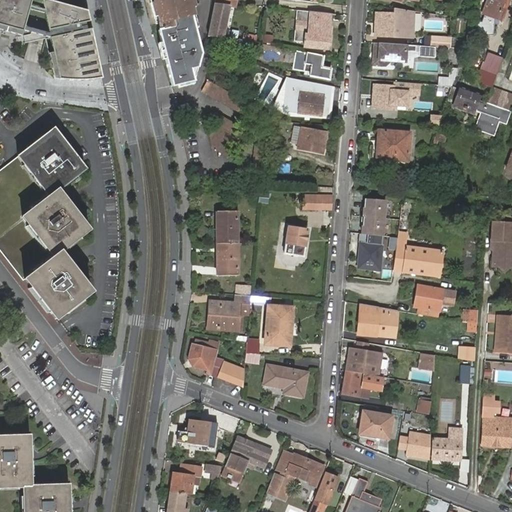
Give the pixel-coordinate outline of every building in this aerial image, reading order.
[(0,0),(0,27),(24,34),(31,0),(0,0)] [(87,11),(46,0),(41,0),(58,79),(66,79),(77,80),(90,80),(102,78),(87,11)] [(191,7),(188,0),(151,0),(152,2),(192,13),(191,7)] [(216,38),(217,38),(224,42),(227,36),(229,33),(224,32),(230,6),(224,6),(224,0),(216,0),(216,5),(208,37),(216,38)] [(488,0),(484,13),(502,19),(508,2),(505,1),(505,0),(488,0)] [(192,13),(152,2),(157,17),(159,24),(156,25),(159,33),(164,31),(196,36),(194,28),(191,15),(193,14),(192,13)] [(414,38),(416,11),(410,11),(394,8),(394,14),(386,14),(377,13),(375,36),(398,37),(399,34),(402,34),(401,37),(414,38)] [(309,34),(310,21),(318,22),(318,16),(331,18),(332,15),(298,12),(294,42),(306,43),(306,34),(309,34)] [(310,21),(309,34),(306,34),(306,43),(306,46),(330,48),(331,37),(330,37),(331,26),(331,18),(318,16),(318,22),(310,21)] [(160,36),(164,52),(166,61),(172,59),(187,67),(192,70),(197,68),(201,54),(196,36),(164,31),(159,33),(160,36)] [(430,47),(454,49),(454,35),(430,33),(430,47)] [(227,36),(224,42),(225,42),(238,48),(248,53),(253,42),(253,41),(227,36)] [(238,48),(225,42),(223,48),(246,59),(248,53),(238,48)] [(417,46),(376,42),(375,51),(377,52),(377,56),(375,58),(374,65),(388,66),(396,57),(400,61),(406,61),(407,51),(416,51),(417,46)] [(322,67),(324,56),(297,50),(293,69),(311,73),(310,76),(330,80),(332,69),(322,67)] [(485,69),(489,70),(498,74),(498,72),(503,58),(493,55),(490,54),(485,69)] [(511,61),(503,58),(498,72),(506,75),(511,61)] [(172,59),(166,61),(173,87),(178,86),(194,82),(194,81),(191,70),(192,70),(187,67),(172,59)] [(452,88),(456,67),(449,66),(447,77),(440,76),(438,86),(452,88)] [(488,72),(484,82),(486,82),(485,85),(493,88),(497,76),(488,72)] [(227,95),(227,90),(209,79),(203,90),(227,103),(227,98),(227,95)] [(375,85),(373,109),(396,110),(397,87),(375,85)] [(319,104),(320,94),(320,87),(308,86),(308,93),(301,92),(297,91),(296,95),(290,95),(288,111),(322,116),(323,104),(319,104)] [(478,129),(487,104),(486,103),(485,107),(478,105),(481,97),(460,89),(454,103),(461,106),(460,108),(468,111),(469,110),(482,115),(477,129),(478,129)] [(268,113),(227,90),(227,95),(227,98),(227,103),(262,123),(268,113)] [(506,96),(492,91),(488,102),(502,106),(506,96)] [(418,92),(417,102),(443,105),(444,96),(424,95),(425,92),(418,92)] [(511,99),(511,98),(506,96),(502,106),(509,108),(511,99)] [(502,110),(487,104),(478,129),(493,135),(498,123),(502,110)] [(284,111),(276,108),(274,115),(282,118),(284,111)] [(509,112),(502,110),(498,123),(504,125),(509,112)] [(206,118),(218,125),(225,126),(225,121),(225,120),(226,116),(217,112),(206,118)] [(225,126),(218,125),(222,128),(246,141),(239,124),(226,116),(225,120),(225,121),(225,126)] [(17,157),(45,193),(55,186),(63,179),(65,182),(85,167),(61,137),(51,125),(14,154),(17,157)] [(267,172),(272,128),(260,127),(255,171),(266,172),(267,172)] [(303,127),(298,148),(324,153),(328,133),(303,127)] [(246,141),(222,128),(209,130),(213,150),(230,159),(246,141)] [(379,131),(377,153),(384,153),(383,159),(409,161),(411,134),(379,131)] [(0,237),(22,221),(17,215),(45,193),(17,157),(0,170),(0,237)] [(45,193),(17,215),(22,221),(47,254),(56,248),(65,241),(66,244),(88,228),(66,200),(55,186),(45,193)] [(267,203),(268,194),(260,193),(260,203),(267,203)] [(334,194),(303,193),(303,209),(324,210),(333,210),(334,194)] [(384,237),(388,202),(368,200),(367,209),(366,209),(364,227),(365,227),(364,235),(384,237)] [(239,211),(215,211),(216,276),(239,275),(239,211)] [(411,213),(402,212),(401,220),(410,221),(411,213)] [(0,237),(0,250),(19,275),(47,254),(22,221),(0,237)] [(511,222),(494,222),(493,248),(495,248),(498,248),(498,257),(495,256),(494,265),(498,266),(501,266),(505,271),(510,267),(510,266),(511,266),(511,222)] [(305,257),(309,230),(290,227),(287,242),(286,242),(285,243),(287,243),(285,253),(305,257)] [(397,257),(395,270),(440,276),(443,251),(406,246),(408,233),(400,232),(399,239),(397,257)] [(382,271),(384,245),(383,244),(384,237),(364,235),(361,235),(360,242),(361,242),(359,269),(382,271)] [(19,275),(17,276),(50,319),(88,289),(67,262),(56,248),(19,275)] [(434,310),(433,316),(439,317),(440,311),(441,311),(444,299),(445,289),(442,289),(419,285),(418,296),(422,296),(420,308),(434,310)] [(250,313),(251,296),(237,295),(237,305),(233,305),(211,304),(208,327),(237,329),(238,315),(238,312),(250,313)] [(399,311),(362,305),(359,331),(391,336),(393,318),(398,319),(399,311)] [(286,327),(288,327),(289,309),(264,307),(262,341),(285,343),(286,327)] [(467,309),(467,322),(471,322),(478,323),(479,311),(467,309)] [(499,323),(497,352),(511,352),(511,315),(498,315),(498,322),(499,323)] [(196,340),(195,345),(209,349),(210,344),(196,340)] [(261,343),(247,342),(247,352),(260,353),(261,343)] [(208,371),(218,375),(224,360),(224,358),(216,355),(219,343),(216,343),(215,345),(210,344),(209,349),(195,345),(193,345),(189,359),(194,366),(208,370),(208,371)] [(462,346),(460,358),(476,361),(477,349),(462,346)] [(366,374),(367,365),(370,352),(352,349),(347,372),(358,373),(366,374)] [(260,353),(247,352),(246,362),(260,364),(261,353),(260,353)] [(381,354),(370,352),(367,365),(366,374),(373,376),(377,376),(381,354)] [(419,368),(435,370),(437,354),(422,352),(419,368)] [(244,386),(245,368),(224,360),(218,375),(244,386)] [(268,364),(264,382),(285,387),(284,391),(302,395),(307,371),(268,364)] [(462,365),(461,383),(471,384),(472,366),(462,365)] [(366,374),(358,373),(347,372),(343,395),(362,398),(366,374)] [(373,376),(366,374),(362,398),(369,400),(373,376)] [(497,395),(485,394),(483,417),(485,417),(495,418),(496,412),(500,413),(501,402),(496,401),(497,395)] [(423,403),(422,414),(433,416),(433,405),(423,403)] [(380,407),(365,405),(364,412),(379,414),(380,407)] [(364,412),(361,433),(389,438),(393,416),(379,414),(364,412)] [(485,417),(483,445),(511,447),(511,437),(511,418),(495,418),(485,417)] [(190,420),(188,433),(180,432),(178,442),(214,447),(217,424),(190,420)] [(435,439),(434,458),(462,460),(465,430),(451,429),(450,440),(435,439)] [(409,439),(401,437),(399,450),(407,451),(406,456),(430,460),(431,437),(410,433),(409,439)] [(0,486),(16,486),(21,486),(27,486),(27,476),(27,445),(27,435),(14,435),(0,435),(0,486)] [(239,437),(225,473),(241,479),(248,462),(265,469),(272,450),(239,437)] [(286,474),(277,496),(286,499),(296,476),(310,481),(309,483),(317,486),(324,466),(317,463),(317,462),(296,453),(295,454),(289,451),(281,471),(286,474)] [(202,477),(217,480),(220,466),(204,463),(202,477)] [(171,491),(192,494),(193,481),(200,482),(200,476),(201,476),(202,467),(182,465),(181,474),(174,473),(171,491)] [(327,473),(311,511),(322,511),(326,503),(329,504),(339,478),(327,473)] [(360,481),(350,477),(344,493),(353,497),(360,481)] [(369,496),(364,494),(369,481),(361,478),(353,497),(346,511),(379,511),(382,507),(379,506),(382,499),(370,494),(369,496)] [(21,496),(21,511),(67,511),(67,495),(67,484),(54,485),(33,485),(27,486),(21,486),(21,496)] [(191,498),(192,494),(171,491),(170,504),(173,504),(173,508),(172,511),(187,511),(188,511),(184,510),(185,497),(191,498)]
